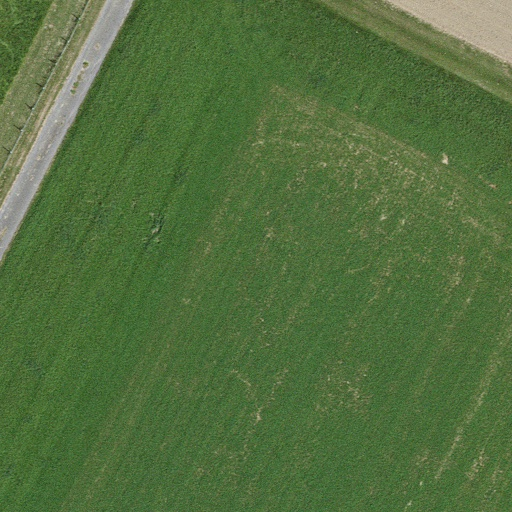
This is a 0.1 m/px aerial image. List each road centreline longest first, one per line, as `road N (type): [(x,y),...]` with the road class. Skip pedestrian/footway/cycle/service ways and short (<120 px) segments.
road 1 (track): [(127,0),(0,251)]
road 2 (track): [(335,0),(511,90)]
